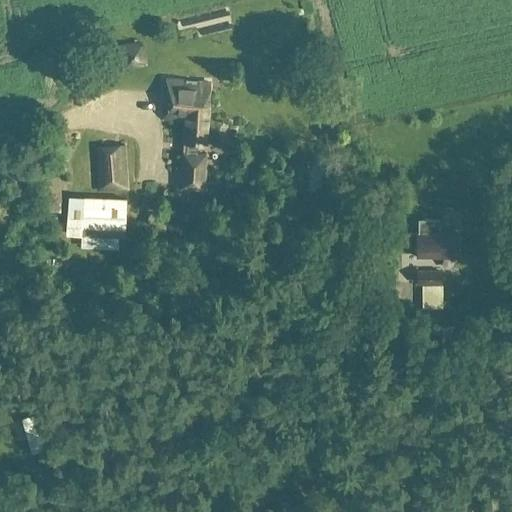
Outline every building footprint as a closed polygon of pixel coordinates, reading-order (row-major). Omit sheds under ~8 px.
[(146,65),(143,42),(119,45),(122,68),(146,65)] [(186,111),(206,114),(210,83),(166,78),(162,119),(184,121),(185,121),(186,111)] [(185,121),(184,121),(182,142),(185,143),(184,153),(181,153),(178,187),(200,189),(202,155),(194,154),(195,144),(203,145),(206,114),(186,111),(185,121)] [(128,187),(125,146),(95,149),(98,189),(128,187)] [(43,158),(44,176),(38,176),(38,202),(48,202),(48,213),(60,212),(59,202),(61,202),(61,188),(66,188),(65,176),(65,157),(43,158)] [(233,170),(226,171),(223,177),(227,182),(233,182),(237,176),(233,170)] [(126,198),(82,196),(79,196),(77,235),(124,238),(126,198)] [(439,220),(419,220),(419,233),(417,233),(417,255),(457,255),(457,233),(439,233),(439,220)] [(440,271),(416,271),(417,283),(441,283),(440,271)] [(457,327),(440,327),(441,344),(457,344),(457,327)]
